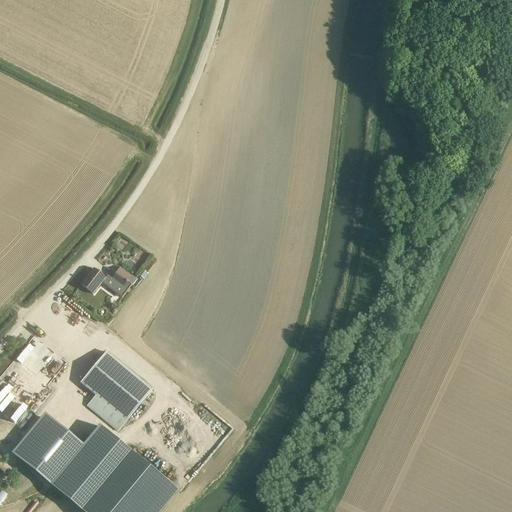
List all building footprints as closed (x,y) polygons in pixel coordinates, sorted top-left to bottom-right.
[(93,295),(102,284),(122,299),(132,285),(128,282),(131,277),(128,275),(120,269),(111,280),(107,277),(105,279),(93,270),(81,286),(93,295)] [(141,271),(138,276),(144,280),(147,275),(141,271)] [(34,337),(28,345),(0,378),(0,435),(4,429),(26,426),(54,391),(48,387),(67,363),(34,337)] [(106,353),(80,384),(95,396),(91,402),(87,406),(118,432),(152,391),(106,353)] [(61,415),(19,467),(74,511),(158,511),(220,437),(158,389),(106,451),(61,415)]
